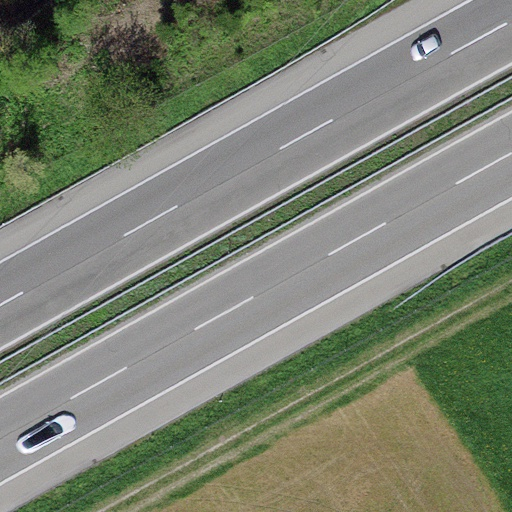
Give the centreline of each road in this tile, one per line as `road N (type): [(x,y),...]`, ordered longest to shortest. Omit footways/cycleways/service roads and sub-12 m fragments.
road 1 (motorway): [(0,437),(511,152)]
road 2 (motorway): [(511,20),(0,304)]
road 3 (track): [(125,511),(511,299)]
